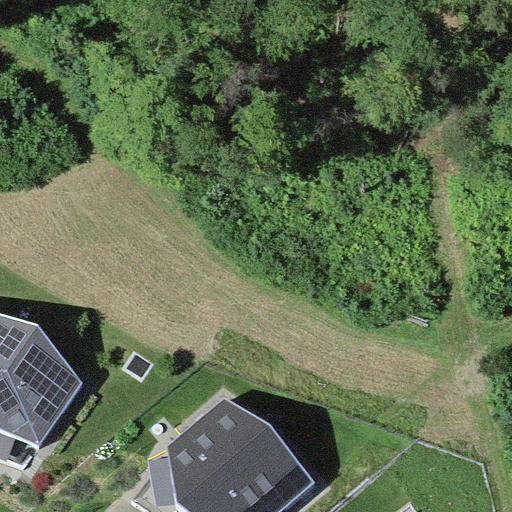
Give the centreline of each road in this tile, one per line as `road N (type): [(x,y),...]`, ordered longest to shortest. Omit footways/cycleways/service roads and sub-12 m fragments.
road 1 (track): [(468,325),(305,281),(197,205),(17,38),(0,34)]
road 2 (track): [(509,511),(468,325),(463,0)]
